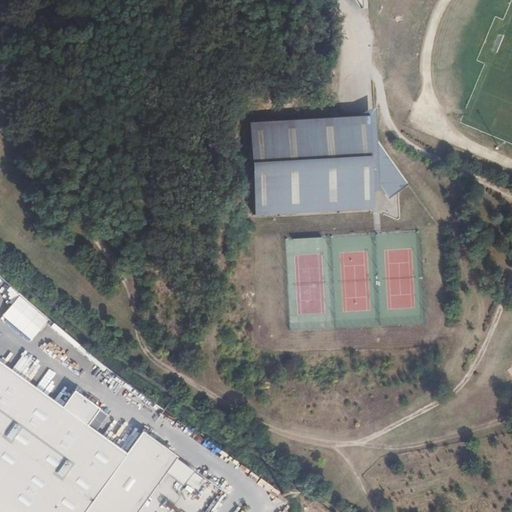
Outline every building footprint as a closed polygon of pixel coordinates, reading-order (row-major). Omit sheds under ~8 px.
[(370,206),(365,116),(335,118),(246,123),(250,212),(370,206)] [(375,141),(373,138),(375,182),(386,197),(399,187),(405,182),(375,141)] [(31,340),(47,320),(18,296),(1,316),(31,340)] [(0,511),(138,511),(178,458),(141,432),(126,454),(87,426),(99,409),(74,391),(62,408),(0,362),(0,511)] [(185,484),(196,492),(204,481),(193,473),(185,484)]
